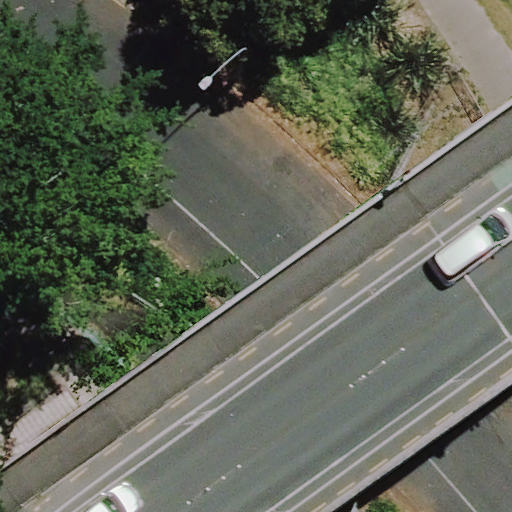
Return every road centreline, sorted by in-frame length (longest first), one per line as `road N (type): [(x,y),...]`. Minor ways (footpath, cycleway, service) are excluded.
road 1 (unclassified): [(0,0),(158,109),(398,330),(511,473)]
road 2 (secondary): [(181,511),(511,271)]
